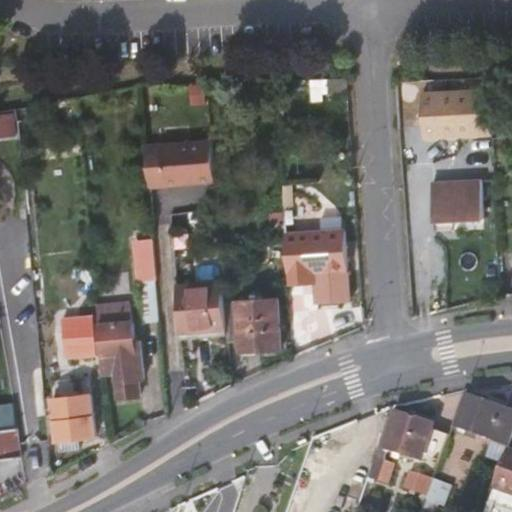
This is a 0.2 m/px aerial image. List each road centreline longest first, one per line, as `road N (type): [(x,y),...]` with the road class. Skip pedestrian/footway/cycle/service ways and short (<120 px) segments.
road 1 (residential): [(368,4),(59,20),(7,0)]
road 2 (unknown): [(38,511),(5,150)]
road 3 (secondary): [(394,360),(263,404),(69,511)]
road 4 (residential): [(394,360),(368,4)]
